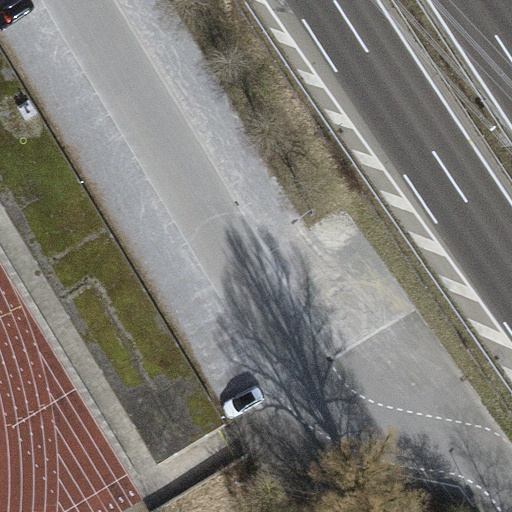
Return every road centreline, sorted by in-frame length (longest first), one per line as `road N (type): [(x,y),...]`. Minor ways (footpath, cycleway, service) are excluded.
road 1 (unclassified): [(511,486),(464,455),(364,436),(320,406),(76,0)]
road 2 (motorway): [(320,0),(511,277)]
